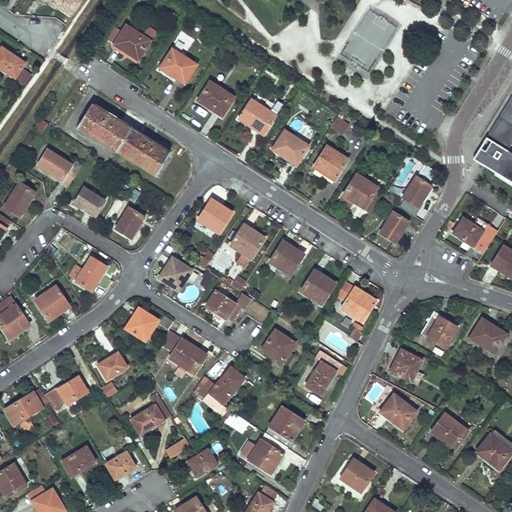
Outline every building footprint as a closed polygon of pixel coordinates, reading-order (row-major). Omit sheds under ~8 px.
[(80,1),(79,0),(47,0),(70,16),(80,1)] [(149,41),(126,25),(113,43),(137,59),(149,41)] [(25,63),(1,47),(0,48),(0,67),(15,77),(20,69),(25,63)] [(196,64),(172,48),(164,60),(188,76),(196,64)] [(188,76),(164,60),(160,68),(183,84),(188,76)] [(28,75),(20,69),(15,77),(23,83),(28,75)] [(234,97),(209,80),(202,92),(226,109),(234,97)] [(226,109),(202,92),(197,100),(221,116),(226,109)] [(268,111),(251,99),(239,118),(263,134),(283,104),(276,99),(268,111)] [(108,115),(92,105),(77,127),(117,152),(132,127),(109,113),(108,115)] [(511,108),(498,129),(502,131),(495,143),(491,140),(478,162),(511,183),(511,108)] [(336,117),(330,127),(342,134),(348,125),(336,117)] [(155,141),(132,127),(117,152),(155,176),(169,154),(153,144),(155,141)] [(308,146),(284,130),(277,142),(292,152),(287,159),(296,165),(308,146)] [(292,152),(277,142),(272,149),(287,159),(292,152)] [(348,160),(327,147),(313,167),(334,181),(348,160)] [(72,164),(47,149),(37,165),(62,181),(72,164)] [(424,165),(419,174),(430,181),(435,172),(424,165)] [(377,187),(356,174),(342,195),(354,202),(369,212),(380,195),(374,191),(377,187)] [(419,174),(417,177),(428,184),(430,181),(419,174)] [(404,198),(400,206),(415,216),(423,204),(421,202),(431,186),(428,184),(417,177),(416,176),(402,197),(404,198)] [(36,191),(21,181),(5,206),(20,215),(36,191)] [(104,201),(84,187),(75,202),(95,215),(104,201)] [(354,202),(342,195),(339,201),(350,208),(354,202)] [(231,212),(211,198),(197,219),(218,232),(231,212)] [(144,216),(129,207),(116,227),(131,237),(144,216)] [(408,222),(392,212),(379,232),(394,242),(408,222)] [(0,236),(10,221),(0,213),(0,236)] [(474,225),(479,219),(475,216),(471,223),(474,225)] [(489,243),(497,231),(479,219),(474,225),(471,223),(463,217),(453,232),(473,245),(476,240),(479,236),(489,243)] [(248,227),(243,224),(239,231),(243,234),(248,227)] [(264,238),(248,227),(243,234),(239,231),(230,245),(242,253),(236,262),(245,268),(264,238)] [(489,243),(479,236),(476,240),(486,247),(489,243)] [(289,244),(283,240),(278,246),(284,251),(289,244)] [(303,253),(289,244),(284,251),(278,246),(269,261),(290,274),(303,253)] [(511,251),(503,246),(495,258),(511,269),(511,251)] [(209,261),(201,256),(196,263),(204,268),(209,261)] [(106,266),(90,257),(76,281),(92,291),(106,266)] [(158,277),(178,291),(191,270),(171,257),(158,277)] [(511,269),(495,258),(491,265),(511,279),(511,269)] [(211,278),(198,269),(189,282),(202,291),(211,278)] [(334,283),(314,269),(309,276),(330,290),(334,283)] [(245,281),(238,276),(233,283),(240,288),(245,281)] [(330,290),(309,276),(300,290),(321,304),(330,290)] [(69,306),(55,286),(35,299),(48,320),(69,306)] [(361,291),(355,287),(350,293),(357,298),(361,291)] [(253,289),(249,295),(255,299),(259,293),(253,289)] [(243,309),(250,298),(241,292),(234,303),(215,291),(205,305),(225,318),(226,316),(231,320),(240,307),(243,309)] [(375,300),(361,291),(357,298),(350,293),(340,307),(361,321),(375,300)] [(30,324),(11,297),(0,304),(0,325),(9,339),(30,324)] [(281,303),(274,298),(269,305),(277,310),(281,303)] [(145,311),(138,306),(124,328),(131,333),(145,311)] [(440,314),(433,310),(420,333),(445,347),(455,329),(443,323),(445,320),(439,317),(440,314)] [(159,320),(145,311),(131,333),(145,342),(159,320)] [(168,325),(171,319),(164,316),(161,321),(168,325)] [(505,333),(481,317),(477,324),(501,339),(505,333)] [(457,327),(445,320),(443,323),(455,329),(457,327)] [(501,339),(477,324),(468,337),(492,352),(501,339)] [(361,332),(354,327),(348,335),(356,340),(361,332)] [(174,333),(169,329),(161,344),(165,347),(174,333)] [(294,342),(274,329),(261,349),(282,362),(294,342)] [(181,337),(174,333),(165,347),(172,351),(181,337)] [(199,349),(181,337),(172,351),(168,357),(194,373),(202,361),(194,356),(199,349)] [(206,354),(199,349),(194,356),(202,361),(206,354)] [(409,353),(400,349),(389,371),(397,376),(409,353)] [(128,367),(118,351),(97,364),(107,380),(128,367)] [(421,360),(409,353),(397,376),(409,382),(421,360)] [(335,371),(320,361),(305,384),(319,394),(335,371)] [(465,362),(461,368),(467,372),(471,366),(465,362)] [(192,392),(215,411),(244,378),(231,366),(215,385),(203,375),(192,392)] [(45,393),(55,409),(66,402),(68,404),(88,392),(78,376),(58,389),(56,386),(45,393)] [(106,397),(117,391),(112,383),(101,389),(106,397)] [(48,403),(39,387),(34,390),(43,406),(48,403)] [(43,406),(34,390),(5,408),(14,424),(43,406)] [(415,411),(393,394),(384,405),(379,411),(382,413),(387,407),(392,410),(387,417),(402,429),(415,411)] [(171,415),(159,397),(152,401),(155,404),(130,419),(140,435),(171,415)] [(304,420),(281,406),(264,432),(286,447),(304,420)] [(392,410),(387,407),(382,413),(387,417),(392,410)] [(467,430),(444,413),(435,425),(458,442),(467,430)] [(238,418),(232,414),(227,421),(233,425),(238,418)] [(58,422),(53,415),(44,420),(49,428),(58,422)] [(26,429),(33,425),(29,418),(22,422),(26,429)] [(458,442),(435,425),(430,431),(454,448),(458,442)] [(286,447),(264,432),(256,444),(248,439),(238,453),(269,473),(286,447)] [(511,451),(490,433),(476,451),(498,469),(511,451)] [(185,437),(165,449),(171,457),(190,446),(185,437)] [(95,461),(86,445),(62,460),(71,476),(95,461)] [(217,464),(208,448),(187,461),(197,476),(217,464)] [(135,466),(126,451),(105,463),(115,478),(135,466)] [(373,472),(353,458),(349,464),(369,478),(373,472)] [(26,484),(14,463),(1,471),(13,492),(26,484)] [(369,478),(349,464),(339,478),(360,492),(369,478)] [(13,492),(1,471),(0,471),(0,486),(6,496),(13,492)] [(40,485),(28,492),(39,511),(60,511),(65,509),(52,488),(45,493),(40,485)] [(266,511),(273,501),(259,491),(245,511),(266,511)] [(205,511),(196,496),(175,509),(176,511),(205,511)] [(380,511),(385,506),(374,499),(364,511),(380,511)]
